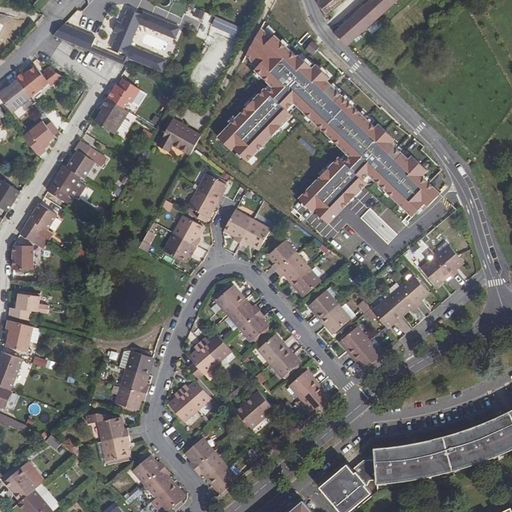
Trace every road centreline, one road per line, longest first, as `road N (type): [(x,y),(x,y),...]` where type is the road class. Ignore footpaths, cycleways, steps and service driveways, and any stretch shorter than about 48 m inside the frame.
road 1 (residential): [(361,405),(252,278),(215,275),(202,285),(152,414),(152,433),(199,492),(197,508)]
road 2 (residential): [(509,321),(445,156),(329,43),(306,0)]
road 3 (residential): [(37,39),(106,80),(2,238),(0,277)]
road 4 (residential): [(361,405),(445,346),(509,321)]
road 5 (residential): [(235,511),(361,405)]
road 6 (unknown): [(270,0),(206,118),(200,125),(183,117)]
